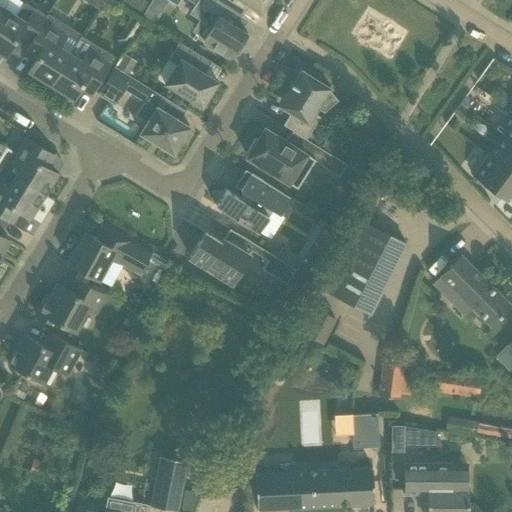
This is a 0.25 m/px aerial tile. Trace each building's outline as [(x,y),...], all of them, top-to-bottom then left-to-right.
[(144,0),(131,0),(127,7),(139,14),(147,2),(144,0)] [(204,44),(228,58),(233,57),(233,56),(239,54),(244,47),(242,41),(247,34),(223,18),(229,9),(241,16),(215,0),(167,0),(176,5),(178,0),(187,0),(195,4),(189,14),(210,27),(203,39),(204,44)] [(215,0),(241,16),(241,15),(236,12),(243,1),(261,12),(268,1),(271,3),(272,0),(215,0)] [(4,9),(0,14),(0,53),(5,56),(19,34),(31,42),(42,23),(46,16),(24,2),(16,16),(5,9),(4,9)] [(124,28),(116,40),(125,46),(141,20),(130,13),(128,21),(123,28),(124,28)] [(31,42),(26,48),(38,55),(35,60),(28,71),(37,76),(37,79),(45,85),(49,83),(51,85),(69,55),(76,44),(42,23),(31,42)] [(164,84),(202,107),(217,82),(204,73),(211,62),(179,42),(168,60),(176,65),(164,84)] [(69,55),(51,85),(53,86),(53,89),(62,95),(65,93),(73,99),(83,83),(94,91),(115,57),(99,47),(94,55),(88,51),(81,63),(69,55)] [(124,54),(116,67),(128,74),(136,61),(124,54)] [(114,66),(97,93),(109,100),(118,86),(123,89),(155,109),(140,133),(152,141),(151,142),(160,148),(161,146),(173,153),(180,141),(185,144),(192,132),(188,130),(189,127),(179,121),(185,110),(150,88),(131,77),(125,73),(114,66)] [(301,70),(282,101),(293,108),(290,112),(283,125),(296,133),(306,139),(320,117),(314,113),(318,107),(324,111),(336,100),(328,91),(330,88),(301,70)] [(480,90),(477,96),(482,99),(485,94),(480,90)] [(465,95),(459,104),(467,109),(473,101),(465,95)] [(453,112),(461,118),(467,109),(459,104),(453,112)] [(511,123),(503,136),(511,142),(511,123)] [(255,138),(245,153),(248,155),(247,157),(264,167),(289,184),(299,169),(306,173),(314,160),(339,176),(346,164),(306,139),(296,133),(289,143),(265,128),(257,140),(255,138)] [(489,155),(511,172),(511,142),(503,136),(489,155)] [(6,149),(0,159),(0,168),(44,196),(58,174),(47,168),(43,165),(50,153),(26,138),(15,155),(7,150),(6,149)] [(489,186),(507,199),(507,198),(507,197),(511,190),(511,172),(489,155),(474,175),(477,177),(475,180),(487,189),(489,186)] [(0,216),(8,221),(12,224),(20,212),(30,218),(44,196),(0,168),(0,216)] [(216,206),(258,233),(269,216),(267,215),(271,209),(279,214),(290,197),(251,173),(240,190),(241,190),(237,197),(226,190),(216,206)] [(0,255),(2,252),(9,241),(0,235),(0,233),(8,221),(0,216),(0,255)] [(326,292),(369,314),(405,243),(362,221),(326,292)] [(85,233),(68,263),(99,280),(111,258),(122,264),(141,274),(152,252),(142,246),(133,241),(103,225),(95,239),(85,233)] [(262,269),(286,284),(295,269),(229,228),(221,242),(205,232),(189,257),(207,268),(208,267),(232,282),(252,251),(268,260),(262,269)] [(458,294),(490,326),(510,305),(460,255),(440,275),(440,276),(433,283),(451,301),(458,294)] [(56,321),(74,331),(86,308),(95,313),(105,294),(72,276),(65,288),(57,284),(54,290),(56,291),(52,298),(47,295),(36,315),(54,325),(56,321)] [(281,320),(291,303),(278,296),(268,312),(281,320)] [(305,334),(322,343),(334,319),(317,310),(305,334)] [(8,365),(44,384),(52,368),(66,376),(81,350),(49,332),(42,345),(25,335),(8,365)] [(90,378),(105,386),(114,370),(99,361),(90,378)] [(379,395),(401,397),(401,393),(406,394),(408,378),(403,377),(405,366),(383,363),(379,395)] [(435,370),(432,395),(456,399),(456,395),(470,397),(470,399),(479,400),(482,377),(435,370)] [(354,434),(355,447),(378,445),(377,413),(338,415),(339,435),(354,434)] [(449,416),(446,430),(476,435),(478,421),(449,416)] [(437,446),(437,431),(405,426),(404,426),(403,446),(437,446)] [(51,479),(59,452),(48,449),(45,460),(35,457),(31,474),(51,479)] [(177,511),(186,461),(160,456),(157,473),(151,506),(177,511)] [(405,461),(404,494),(427,494),(427,504),(426,511),(467,511),(468,503),(468,487),(468,462),(453,462),(405,461)] [(255,474),(256,510),(374,504),(372,468),(275,473),(255,474)] [(184,490),(181,509),(191,511),(197,492),(184,490)] [(93,511),(80,509),(79,511),(144,511),(146,504),(134,501),(106,496),(103,511),(93,511)]
